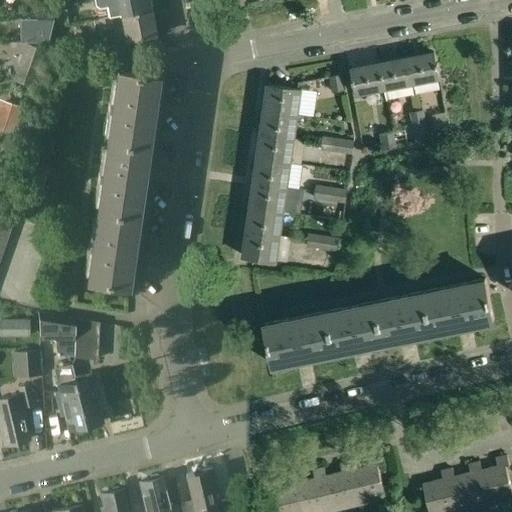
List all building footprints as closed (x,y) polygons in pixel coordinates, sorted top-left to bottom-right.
[(121,16),(122,20),(150,15),(148,7),(151,7),(149,0),(93,0),(95,7),(105,5),(108,19),(121,16)] [(19,42),(48,41),(54,10),(36,11),(36,18),(19,18),(19,42)] [(151,23),(150,15),(122,20),(126,41),(154,36),(153,32),(155,31),(154,23),(151,23)] [(110,30),(108,19),(96,21),(98,32),(110,30)] [(26,44),(14,83),(34,89),(46,50),(26,44)] [(406,58),(410,84),(438,79),(436,68),(437,68),(436,64),(435,64),(433,53),(406,58)] [(378,64),(383,89),(410,84),(406,58),(378,64)] [(383,89),(378,64),(350,69),(352,80),(351,80),(352,84),(353,84),(356,95),(383,89)] [(116,71),(106,142),(147,147),(157,77),(116,71)] [(340,75),(328,77),(331,93),(343,90),(340,75)] [(263,109),(297,114),(300,90),(267,85),(263,109)] [(7,103),(0,124),(0,131),(13,136),(23,108),(7,103)] [(263,109),(260,133),(293,138),(297,114),(263,109)] [(410,113),(413,128),(424,126),(421,111),(410,113)] [(416,144),(427,142),(424,126),(413,128),(416,144)] [(290,162),(293,138),(260,133),(256,158),(290,162)] [(392,133),(380,135),(383,150),(395,148),(392,133)] [(320,148),(336,150),(337,138),(322,136),(320,148)] [(352,153),(353,141),(337,138),(336,150),(352,153)] [(106,142),(96,211),(137,217),(147,147),(106,142)] [(286,187),(290,162),(256,158),(253,182),(286,187)] [(283,212),(286,187),(253,182),(249,207),(283,212)] [(313,196),(329,199),(331,187),(315,184),(313,196)] [(347,189),(331,187),(329,199),(345,201),(347,189)] [(279,236),(283,212),(249,207),(246,232),(279,236)] [(0,211),(0,224),(10,229),(14,217),(0,211)] [(127,287),(137,217),(96,211),(86,281),(127,287)] [(0,224),(0,238),(6,240),(10,229),(0,224)] [(275,262),(279,236),(246,232),(242,257),(275,262)] [(306,246),(322,248),(324,236),(308,234),(306,246)] [(339,239),(324,236),(322,248),(338,251),(339,239)] [(423,291),(431,333),(493,320),(484,278),(423,291)] [(423,291),(374,301),(383,343),(431,333),(423,291)] [(325,311),(334,353),(383,343),(374,301),(325,311)] [(325,311),(264,323),(272,365),(334,353),(325,311)] [(39,340),(57,340),(74,340),(74,315),(39,313),(39,340)] [(76,318),(75,358),(98,359),(99,321),(76,318)] [(0,320),(0,335),(28,336),(28,321),(0,320)] [(42,374),(40,349),(11,351),(13,376),(42,374)] [(85,426),(73,378),(70,366),(54,370),(57,382),(62,404),(59,405),(62,415),(65,414),(69,430),(85,426)] [(73,378),(85,426),(101,422),(97,406),(100,406),(98,396),(95,396),(89,374),(73,378)] [(19,395),(7,398),(0,399),(0,434),(3,446),(29,440),(22,408),(34,405),(29,385),(17,388),(19,395)] [(356,502),(355,502),(356,506),(385,499),(377,465),(380,464),(377,454),(366,457),(367,465),(351,469),(348,470),(356,502)] [(484,503),(485,507),(511,500),(511,496),(505,466),(508,465),(506,455),(495,458),(496,466),(481,469),(477,470),(484,503)] [(328,511),(330,511),(356,506),(355,502),(356,502),(348,470),(351,469),(350,461),(338,464),(340,472),(324,475),(321,476),(329,509),(328,509),(328,511)] [(456,511),(462,511),(485,507),(484,503),(477,470),(481,469),(479,462),(467,465),(469,472),(453,476),(450,477),(457,509),(456,510),(456,511)] [(328,511),(328,509),(329,509),(321,476),(324,475),(322,468),(311,471),(313,478),(297,482),(293,483),(300,511),(328,511)] [(456,511),(456,510),(457,509),(450,477),(453,476),(451,468),(440,471),(442,479),(422,484),(428,511),(456,511)] [(192,507),(181,509),(182,511),(229,511),(227,502),(219,504),(211,470),(201,472),(196,469),(192,474),(185,476),(192,507)] [(300,511),(293,483),(297,482),(295,474),(284,477),(286,485),(265,489),(271,511),(300,511)] [(169,511),(169,509),(170,509),(162,477),(138,483),(145,511),(169,511)] [(110,492),(99,494),(102,508),(99,509),(99,511),(128,511),(123,489),(120,490),(117,487),(111,489),(110,492)]
